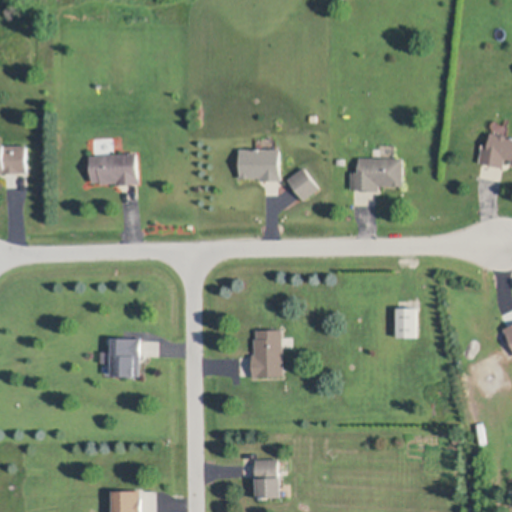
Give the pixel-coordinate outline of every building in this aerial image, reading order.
[(511,135),(511,157),(507,156),(505,164),(494,164),(481,160),(485,142),(490,143),(493,131),(511,135)] [(24,170),(24,171),(16,172),(8,171),(0,171),(0,146),(8,146),(8,145),(29,144),(31,170),(24,170)] [(263,147),(263,149),(283,149),(283,175),(283,180),(273,181),(264,180),(264,177),(255,177),(249,179),(243,178),(243,149),(259,149),(259,147),(263,147)] [(140,153),(142,182),(131,186),(120,184),(120,181),(104,182),(104,179),(95,180),(93,156),(140,153)] [(405,158),(405,186),(381,185),(381,189),(370,192),(360,189),(354,189),(354,172),(361,172),(362,157),(405,158)] [(322,189),(307,200),(292,179),(307,168),(322,189)] [(420,335),(401,335),(401,307),(420,307),(420,335)] [(286,375),(256,376),(255,353),(258,353),(258,338),(260,338),(259,329),(285,329),(286,375)] [(144,338),(143,375),(139,375),(139,378),(116,377),(117,337),(144,338)] [(282,459),(282,479),(284,479),(285,500),(261,501),(260,459),(282,459)] [(117,511),(118,491),(144,490),(144,511),(117,511)]
